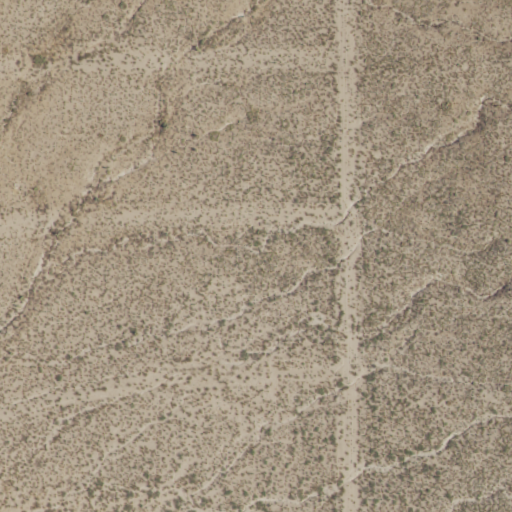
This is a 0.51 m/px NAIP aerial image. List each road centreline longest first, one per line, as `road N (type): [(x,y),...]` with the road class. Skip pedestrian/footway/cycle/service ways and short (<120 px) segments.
road 1 (track): [(342,0),(349,511)]
road 2 (track): [(0,416),(114,382),(348,372)]
road 3 (track): [(0,230),(45,218),(346,215)]
road 4 (track): [(0,71),(343,58)]
